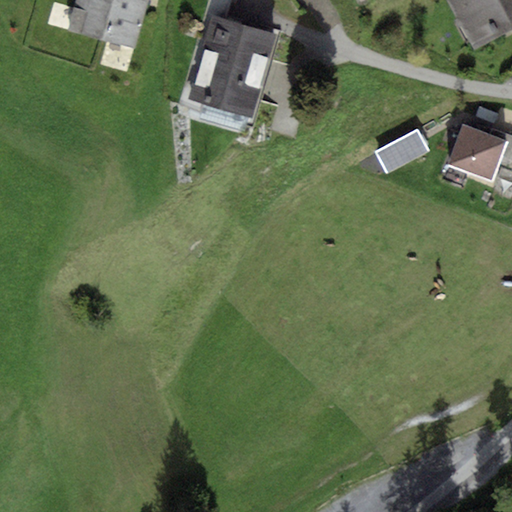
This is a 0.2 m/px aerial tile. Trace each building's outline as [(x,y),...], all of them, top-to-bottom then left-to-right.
[(148,0),(76,0),(67,32),(134,50),(148,0)] [(511,0),(449,0),(477,52),(511,33),(511,0)] [(213,16),(188,99),(253,118),(277,35),(213,16)] [(500,168),(510,141),(499,137),(463,124),(447,167),(493,184),(500,168)] [(431,153),(418,128),(374,151),(386,176),(431,153)] [(511,136),(500,133),(499,137),(510,141),(500,168),(511,172),(511,136)]
